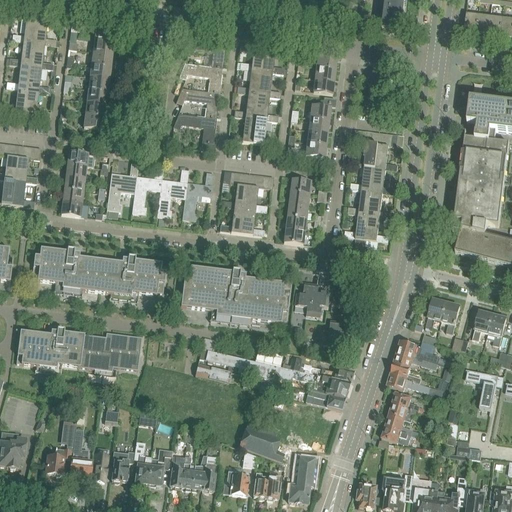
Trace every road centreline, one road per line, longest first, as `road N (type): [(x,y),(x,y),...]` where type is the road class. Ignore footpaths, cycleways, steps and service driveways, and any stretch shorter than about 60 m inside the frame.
road 1 (unclassified): [(12,310),(279,342)]
road 2 (unclassified): [(415,269),(443,57)]
road 3 (unclassified): [(430,56),(403,266)]
road 4 (unclassified): [(330,509),(389,335)]
road 5 (residential): [(44,224),(210,245)]
road 6 (residential): [(269,252),(326,260),(336,180)]
road 7 (residential): [(220,166),(234,31)]
road 8 (residential): [(52,145),(65,10)]
road 9 (residential): [(336,180),(353,46)]
road 10 (residential): [(164,159),(180,25)]
road 11 (residential): [(279,173),(294,39)]
